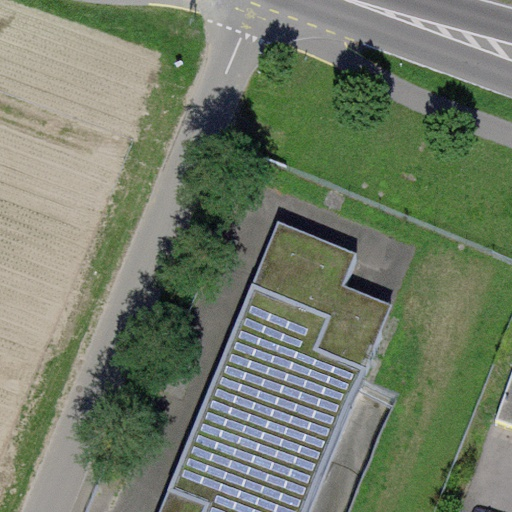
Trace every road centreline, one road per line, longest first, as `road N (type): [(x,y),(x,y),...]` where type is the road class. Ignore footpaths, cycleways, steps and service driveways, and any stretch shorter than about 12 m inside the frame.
road 1 (residential): [(52,511),(258,0)]
road 2 (tertiary): [(511,54),(352,0)]
